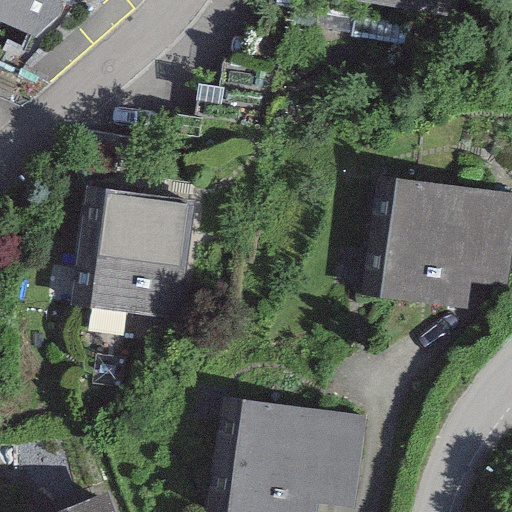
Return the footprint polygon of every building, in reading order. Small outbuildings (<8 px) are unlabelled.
[(0,0),(0,26),(34,41),(59,18),(67,0),(0,0)] [(355,34),(408,43),(411,26),(420,28),(423,0),(281,0),(281,4),(358,17),(355,34)] [(467,0),(358,0),(465,17),(467,0)] [(511,217),(511,205),(378,184),(362,297),(496,313),(511,217)] [(199,206),(87,193),(70,311),(182,324),(199,206)] [(374,511),(383,415),(235,402),(226,510),(253,511),(374,511)] [(143,511),(140,500),(98,511),(143,511)]
